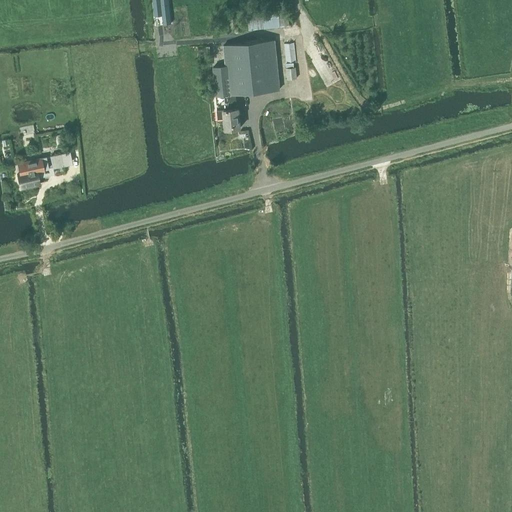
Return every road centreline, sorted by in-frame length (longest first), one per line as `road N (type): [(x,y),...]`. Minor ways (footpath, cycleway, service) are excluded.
road 1 (unclassified): [(0,260),(511,125)]
road 2 (track): [(64,511),(44,251)]
